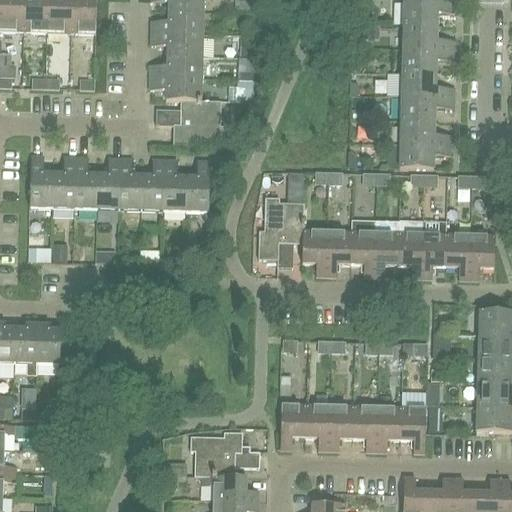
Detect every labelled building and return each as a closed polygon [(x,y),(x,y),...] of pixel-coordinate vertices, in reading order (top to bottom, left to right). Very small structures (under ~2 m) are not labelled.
[(0,0),(0,34),(23,35),(24,2),(11,2),(10,0),(0,0)] [(24,2),(23,35),(47,36),(47,0),(37,0),(37,3),(24,2)] [(47,0),(47,36),(71,37),(72,4),(58,3),(58,0),(47,0)] [(95,37),(96,0),(85,0),(85,4),(72,4),(71,37),(95,37)] [(168,5),(168,15),(203,16),(203,0),(151,0),(152,5),(168,5)] [(404,5),(403,29),(438,30),(438,16),(457,17),(457,6),(404,5)] [(151,24),(151,37),(203,38),(203,16),(168,15),(168,25),(151,24)] [(351,46),(352,46),(364,47),(364,43),(364,30),(353,30),(351,29),(351,46)] [(456,54),(456,44),(437,43),(438,30),(403,29),(403,53),(456,54)] [(151,37),(151,49),(167,50),(167,59),(202,60),(203,38),(151,37)] [(456,65),(456,54),(403,53),(402,77),(437,78),(437,64),(456,65)] [(150,69),(150,81),(202,83),(202,60),(167,59),(166,69),(150,69)] [(252,62),(237,61),(236,84),(252,84),(252,62)] [(455,102),(455,91),(436,91),(437,78),(402,77),(401,100),(455,102)] [(0,91),(1,91),(12,92),(11,80),(0,79),(0,91)] [(31,92),(45,93),(46,81),(32,81),(31,92)] [(45,93),(59,93),(59,82),(46,81),(45,93)] [(150,81),(150,94),(166,94),(165,104),(187,105),(201,105),(202,83),(150,81)] [(79,82),(80,93),(94,94),(94,82),(79,82)] [(252,84),(236,84),(236,92),(252,92),(252,84)] [(454,112),(455,102),(401,100),(401,124),(435,125),(436,112),(454,112)] [(221,105),(201,105),(187,105),(187,115),(156,114),(156,130),(174,130),(173,148),(192,149),(192,144),(225,144),(225,130),(220,130),(221,105)] [(401,124),(400,148),(453,150),(454,139),(435,139),(435,125),(401,124)] [(399,172),(434,173),(434,159),(453,160),(453,150),(400,148),(399,172)] [(30,160),(29,211),(52,212),(52,177),(43,176),(44,160),(30,160)] [(63,177),(52,177),(52,212),(74,212),(75,161),(63,161),(63,177)] [(88,161),(75,161),(74,212),(96,213),(97,178),(88,178),(88,161)] [(119,213),(120,162),(108,162),(107,178),(97,178),(96,213),(119,213)] [(133,162),(120,162),(119,213),(141,214),(142,179),(132,179),(133,162)] [(152,179),(142,179),(141,214),(163,214),(165,163),(152,163),(152,179)] [(177,180),(177,164),(165,163),(163,214),(186,215),(187,180),(177,180)] [(196,181),(187,180),(186,215),(208,216),(210,164),(197,164),(196,181)] [(315,187),(328,188),(328,176),(315,176),(315,187)] [(328,176),(328,188),(342,188),(342,177),(328,176)] [(363,188),(376,188),(377,177),(363,177),(363,188)] [(390,189),(390,178),(377,177),(376,188),(390,189)] [(410,189),(424,190),(424,179),(410,178),(410,189)] [(424,190),(438,190),(438,179),(424,179),(424,190)] [(458,180),(458,191),(472,191),(473,180),(458,180)] [(473,180),(472,191),(485,191),(485,180),(473,180)] [(294,240),(303,241),(303,235),(304,235),(304,208),(280,207),(280,202),(264,202),(264,235),(259,235),(258,263),(277,264),(277,271),(293,271),(294,240)] [(316,281),(326,281),(327,235),(304,235),(303,235),(303,241),(302,268),(316,268),(316,281)] [(350,269),(351,236),(327,235),(326,281),(337,281),(337,269),(350,269)] [(374,282),(375,237),(351,236),(350,269),(364,269),(364,282),(374,282)] [(399,237),(375,237),(374,282),(384,283),(385,270),(398,270),(399,237)] [(423,238),(399,237),(398,270),(411,271),(411,283),(421,284),(423,238)] [(432,271),(446,272),(446,239),(423,238),(421,284),(432,284),(432,271)] [(459,285),(470,285),(471,239),(446,239),(446,272),(459,272),(459,285)] [(471,239),(470,285),(480,285),(480,273),(494,273),(495,240),(471,239)] [(144,253),(144,267),(165,267),(166,254),(144,253)] [(102,316),(102,305),(92,304),(91,315),(102,316)] [(511,315),(480,314),(480,339),(511,339),(511,315)] [(5,326),(0,325),(0,365),(14,366),(15,331),(5,331),(5,326)] [(37,367),(38,327),(25,327),(25,331),(15,331),(14,366),(28,366),(27,379),(36,379),(37,367)] [(38,327),(37,367),(59,367),(60,332),(50,332),(50,327),(38,327)] [(435,348),(450,349),(451,337),(435,336),(435,348)] [(511,339),(480,339),(479,363),(511,363),(511,339)] [(298,344),(283,344),(283,355),(297,355),(298,344)] [(332,345),(318,345),(318,356),(332,356),(332,345)] [(345,345),(332,345),(332,356),(345,357),(345,345)] [(379,357),(380,346),(366,346),(365,357),(379,357)] [(393,347),(380,346),(379,357),(393,358),(393,347)] [(413,347),(413,358),(428,358),(428,348),(413,347)] [(511,363),(479,363),(478,386),(511,387),(511,363)] [(511,387),(478,386),(478,410),(511,411),(511,408),(511,387)] [(427,396),(426,408),(439,409),(439,397),(427,396)] [(281,455),(292,455),(292,442),(305,442),(306,410),(282,409),(281,455)] [(330,410),(306,410),(305,442),(319,443),(318,456),(329,456),(330,410)] [(353,444),(354,411),(330,410),(329,456),(340,456),(340,444),(353,444)] [(511,436),(511,424),(511,425),(511,411),(478,410),(477,435),(511,436)] [(378,412),(354,411),(353,444),(367,444),(366,457),(376,457),(378,412)] [(22,412),(21,422),(21,423),(35,424),(35,412),(22,412)] [(48,412),(35,412),(35,424),(49,424),(48,412)] [(376,457),(387,457),(387,445),(401,445),(402,412),(378,412),(376,457)] [(426,413),(402,412),(401,445),(414,446),(413,458),(425,459),(426,413)] [(0,451),(4,452),(5,436),(14,437),(14,439),(39,440),(38,454),(52,455),(53,429),(0,427),(0,451)] [(242,437),(223,437),(223,442),(190,441),(190,456),(195,456),(195,480),(201,481),(202,480),(229,480),(229,472),(259,472),(260,456),(242,456),(242,437)] [(4,452),(0,451),(0,475),(16,476),(16,469),(4,468),(4,452)] [(0,499),(3,500),(3,484),(15,485),(16,476),(0,475),(0,499)] [(247,481),(229,480),(202,480),(201,481),(201,488),(214,489),(213,504),(258,505),(259,495),(247,495),(247,481)] [(404,481),(403,511),(427,511),(428,494),(415,494),(415,482),(404,481)] [(441,495),(428,494),(427,511),(451,511),(452,483),(442,483),(441,495)] [(475,511),(476,496),(462,495),(463,483),(452,483),(451,511),(475,511)] [(489,496),(476,496),(475,511),(499,511),(500,484),(490,484),(489,496)] [(511,484),(500,484),(499,511),(511,511),(511,496),(510,497),(511,484)]
